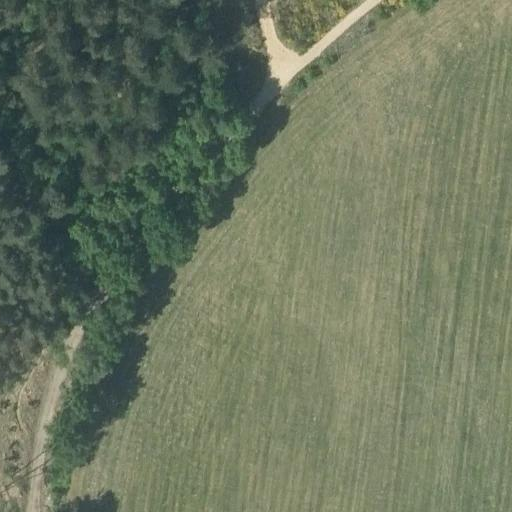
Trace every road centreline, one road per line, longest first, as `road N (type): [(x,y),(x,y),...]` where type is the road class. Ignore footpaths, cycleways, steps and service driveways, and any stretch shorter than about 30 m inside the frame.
road 1 (track): [(102,300),(162,204),(285,81)]
road 2 (track): [(40,511),(58,400),(102,300)]
road 3 (track): [(285,81),(392,0)]
